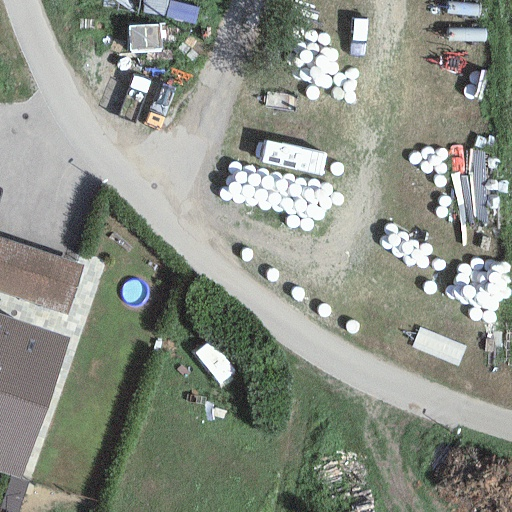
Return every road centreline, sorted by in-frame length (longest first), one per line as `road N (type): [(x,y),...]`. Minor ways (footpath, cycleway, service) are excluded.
road 1 (unclassified): [(511,431),(437,408),(331,356),(181,240),(75,112),(21,0)]
road 2 (track): [(140,199),(221,102),(274,0)]
